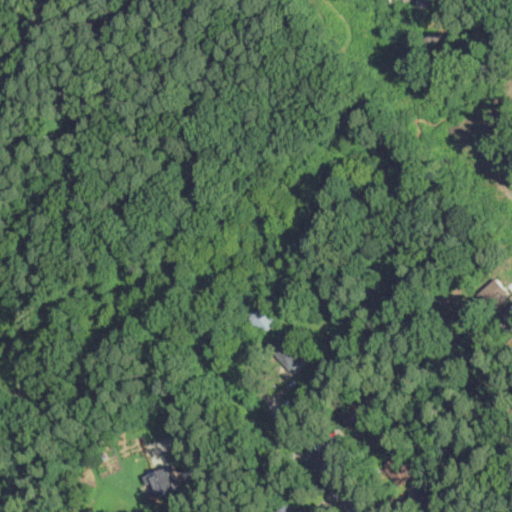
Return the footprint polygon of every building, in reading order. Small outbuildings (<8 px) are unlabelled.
[(511,291),(493,307),(481,294),(499,278),(511,291)] [(470,308),(467,311),(463,314),(458,308),(465,302),(470,308)] [(267,305),(280,322),(264,335),(247,314),(258,305),(261,310),(267,305)] [(306,359),(293,370),(273,348),(286,336),(306,359)] [(325,376),(320,381),(316,376),(321,372),(325,376)] [(354,429),(342,415),(371,389),(384,404),(354,429)] [(193,417),(192,430),(171,429),(172,416),(193,417)] [(438,451),(431,456),(425,448),(432,443),(438,451)] [(406,462),(407,464),(410,462),(413,465),(410,468),(416,474),(401,486),(385,467),(399,455),(406,462)] [(182,480),(184,488),(157,496),(153,483),(149,484),(146,475),(177,465),(182,480)] [(452,471),(449,474),(444,478),(440,474),(447,467),(452,471)] [(430,491),(432,492),(433,491),(440,503),(428,511),(422,511),(409,496),(424,483),(430,491)] [(292,504),(298,511),(301,509),(303,511),(279,511),(290,502),(292,504)]
